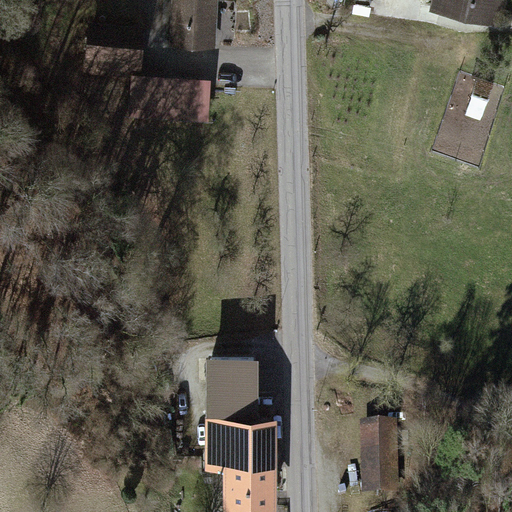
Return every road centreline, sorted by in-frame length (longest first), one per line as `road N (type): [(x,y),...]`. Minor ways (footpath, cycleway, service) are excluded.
road 1 (residential): [(291,0),(299,353),(284,437),(286,511)]
road 2 (track): [(511,449),(402,380),(299,353)]
road 3 (unknown): [(511,23),(456,37),(380,28),(292,51)]
